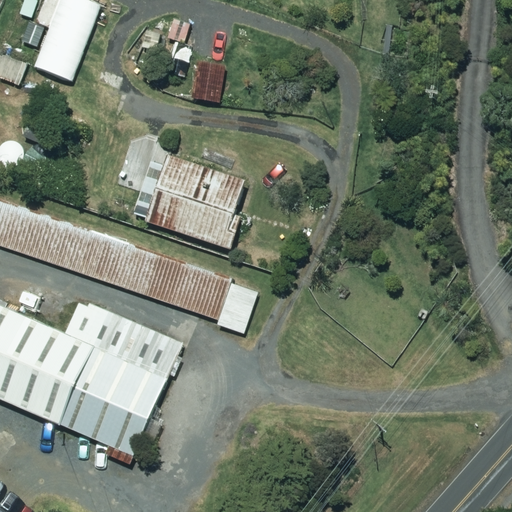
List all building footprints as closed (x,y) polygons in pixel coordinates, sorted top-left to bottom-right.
[(198,20),(179,15),(173,38),(191,43),(198,20)] [(51,73),(64,36),(48,29),(35,68),(51,73)] [(197,45),(170,46),(171,65),(198,63),(197,45)] [(31,63),(0,51),(0,74),(23,83),(31,63)] [(230,60),(201,56),(196,97),(225,101),(230,60)] [(15,84),(0,77),(0,96),(8,100),(15,84)] [(190,135),(189,153),(217,163),(224,163),(226,136),(190,135)] [(142,223),(228,252),(240,218),(231,215),(242,182),(164,156),(160,167),(148,163),(133,208),(146,212),(142,223)] [(44,186),(63,192),(68,173),(49,168),(44,186)] [(215,326),(242,335),(257,292),(229,283),(230,279),(0,201),(0,248),(216,321),(215,326)] [(0,400),(133,458),(181,345),(86,304),(85,308),(76,304),(62,336),(0,308),(0,400)] [(289,511),(325,437),(269,410),(225,503),(245,511),(289,511)]
